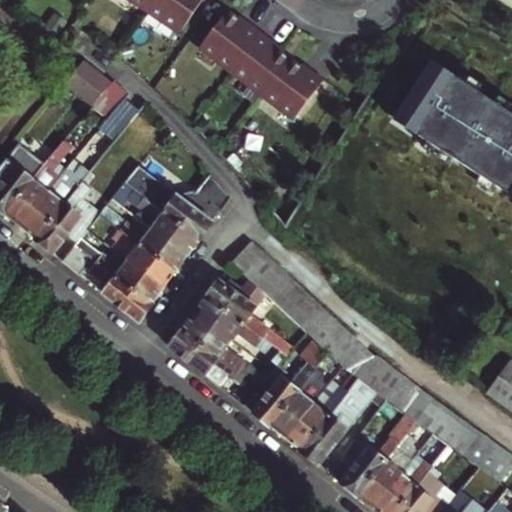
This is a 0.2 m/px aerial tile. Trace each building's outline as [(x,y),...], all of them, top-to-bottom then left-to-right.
[(133,0),(145,8),(179,32),(201,0),(133,0)] [(203,44),(293,114),(322,75),(311,66),(309,70),(275,44),(278,41),(249,18),(246,22),(229,9),(203,44)] [(82,63),(66,84),(94,106),(111,86),(82,63)] [(419,138),(511,197),(511,115),(432,64),(398,116),(423,133),(419,138)] [(322,75),(293,114),(297,116),(326,78),(322,75)] [(108,117),(115,109),(127,94),(128,93),(114,82),(111,86),(94,106),(108,117)] [(91,147),(102,157),(144,107),(127,94),(115,109),(120,112),(91,147)] [(6,216),(21,227),(61,178),(53,172),(73,148),(65,142),(45,166),(6,216)] [(18,144),(0,167),(0,211),(6,216),(45,166),(18,144)] [(78,242),(86,231),(91,226),(99,215),(106,207),(106,206),(88,192),(98,181),(93,177),(101,168),(96,165),(90,171),(78,186),(35,239),(53,253),(68,234),(78,242)] [(61,178),(21,227),(35,239),(78,186),(90,171),(83,166),(74,177),(66,171),(61,178)] [(124,185),(199,240),(200,241),(213,222),(211,221),(219,210),(194,192),(192,190),(177,196),(138,167),(124,185)] [(220,210),(231,196),(205,177),(194,192),(219,210),(220,210)] [(152,229),(187,255),(199,240),(124,185),(117,192),(157,222),(152,229)] [(116,227),(176,271),(187,255),(152,229),(146,237),(106,207),(99,215),(116,227)] [(128,261),(164,287),(176,271),(116,227),(104,244),(128,261)] [(86,231),(78,242),(75,245),(86,253),(97,239),(86,231)] [(268,256),(252,242),(232,262),(241,270),(268,256)] [(93,259),(86,253),(75,245),(63,261),(81,275),(86,268),(110,285),(104,294),(140,322),(153,303),(152,303),(93,259)] [(152,303),(164,287),(128,261),(125,265),(101,248),(93,259),(152,303)] [(268,256),(241,270),(250,279),(277,265),(268,256)] [(277,265),(250,279),(260,289),(287,275),(277,265)] [(86,268),(81,275),(104,294),(110,285),(86,268)] [(287,275),(260,289),(270,298),(296,284),(287,275)] [(225,284),(219,281),(206,298),(267,342),(273,333),(248,316),(264,294),(250,280),(244,289),(229,279),(225,284)] [(296,284),(270,298),(279,307),(306,293),(296,284)] [(279,307),(288,316),(316,302),(306,293),(279,307)] [(262,349),(267,342),(206,298),(194,314),(231,340),(237,332),(262,349)] [(316,302),(288,316),(298,325),(325,311),(316,302)] [(325,311),(298,325),(308,334),(335,321),(325,311)] [(231,340),(194,314),(183,329),(244,373),(250,365),(226,348),(231,340)] [(335,321),(308,334),(317,343),(345,330),(335,321)] [(244,373),(183,329),(170,347),(220,386),(228,375),(243,387),(251,377),(244,373)] [(345,330),(317,343),(327,352),(354,338),(345,330)] [(354,338),(327,352),(337,362),(364,348),(354,338)] [(364,348),(337,362),(347,371),(374,357),(364,348)] [(360,381),(388,366),(375,357),(374,357),(347,371),(357,379),(360,381)] [(276,367),(260,387),(269,394),(253,414),(271,427),(318,369),(309,361),(290,384),(282,379),(285,375),(276,367)] [(487,394),(511,411),(511,362),(510,361),(487,394)] [(397,373),(388,366),(360,381),(375,392),(397,373)] [(326,374),(318,369),(271,427),(286,438),(314,402),(329,385),(322,379),(326,374)] [(409,382),(397,373),(375,392),(376,392),(386,400),(387,401),(409,382)] [(357,379),(342,398),(301,450),(300,451),(318,465),(376,392),(375,392),(360,381),(357,379)] [(420,390),(409,382),(387,401),(394,405),(397,408),(420,390)] [(431,398),(420,390),(397,408),(407,415),(408,416),(431,398)] [(322,408),(314,402),(286,438),(301,450),(342,398),(335,392),(322,408)] [(441,405),(431,398),(408,416),(416,422),(419,424),(441,405)] [(386,400),(378,411),(385,416),(394,405),(387,401),(386,400)] [(452,413),(441,405),(419,424),(430,432),(452,413)] [(440,440),(463,421),(452,413),(430,432),(433,434),(440,440)] [(359,496),(400,443),(416,422),(408,416),(407,415),(392,435),(393,436),(378,457),(356,439),(330,475),(358,498),(359,496)] [(474,429),(463,421),(440,440),(441,440),(449,446),(451,448),(474,429)] [(484,437),(474,429),(451,448),(458,453),(461,455),(484,437)] [(495,445),(484,437),(461,455),(466,458),(472,463),(495,445)] [(378,511),(396,511),(449,446),(441,440),(433,449),(425,443),(402,473),(374,508),(378,511)] [(374,508),(402,473),(393,467),(407,448),(400,443),(359,496),(374,508)] [(483,471),(506,453),(495,445),(472,463),(478,468),(483,471)] [(451,448),(449,446),(396,511),(442,511),(457,495),(445,486),(434,500),(426,494),(448,466),(458,453),(451,448)] [(458,453),(448,466),(456,472),(466,458),(461,455),(458,453)] [(502,485),(511,471),(511,457),(506,453),(483,471),(502,485)] [(511,492),(507,489),(492,508),(489,511),(502,511),(511,499),(511,492)] [(457,495),(442,511),(486,511),(460,491),(457,495)]
